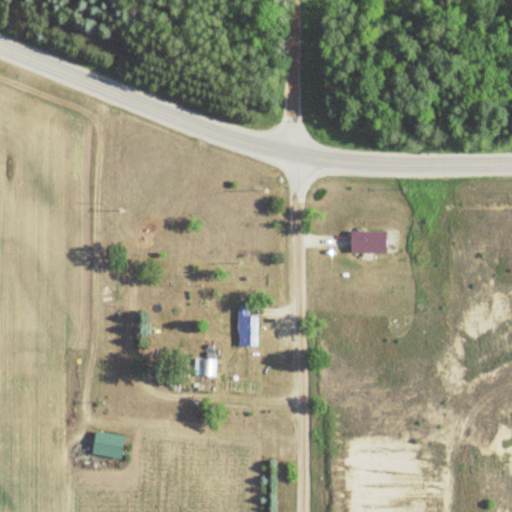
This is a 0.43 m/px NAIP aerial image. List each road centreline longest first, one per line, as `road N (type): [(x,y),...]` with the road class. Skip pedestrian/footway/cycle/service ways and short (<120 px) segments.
road 1 (residential): [(511,161),(291,155),(0,40)]
road 2 (residential): [(301,511),(294,198)]
